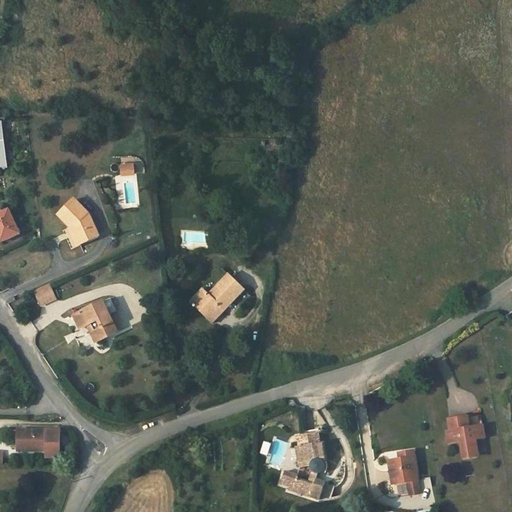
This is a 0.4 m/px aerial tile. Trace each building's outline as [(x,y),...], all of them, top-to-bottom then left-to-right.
[(138,162),(122,163),(123,174),(138,173),(138,162)] [(88,215),(74,200),(58,215),(70,228),(72,228),(79,245),(98,237),(88,215)] [(0,241),(1,243),(19,234),(8,210),(0,214),(0,241)] [(76,246),(79,245),(72,228),(70,228),(68,229),(76,246)] [(244,291),(228,275),(208,295),(202,289),(190,302),(212,323),(244,291)] [(55,300),(49,286),(34,292),(41,307),(55,300)] [(80,329),(86,326),(90,324),(99,341),(117,332),(102,303),(74,316),(80,329)] [(90,324),(86,326),(95,343),(99,341),(90,324)] [(478,416),(449,421),(451,432),(447,433),(449,444),(461,442),(464,459),(478,457),(475,440),(485,438),(483,427),(480,427),(478,416)] [(60,458),(60,431),(18,431),(18,451),(47,452),(47,458),(60,458)] [(317,480),(318,474),(320,473),(321,473),(323,471),(324,469),(324,465),(327,465),(323,443),(320,444),(318,434),(298,437),(299,447),(296,448),(299,469),(311,467),(312,470),(308,483),(297,479),(298,477),(285,472),(281,484),(289,487),(288,490),(319,500),(326,484),(317,480)] [(271,456),(274,443),(266,441),(263,454),(271,456)] [(389,462),(392,480),(399,480),(400,484),(409,482),(411,495),(419,494),(417,481),(418,481),(414,452),(403,454),(404,460),(400,460),(389,462)]
